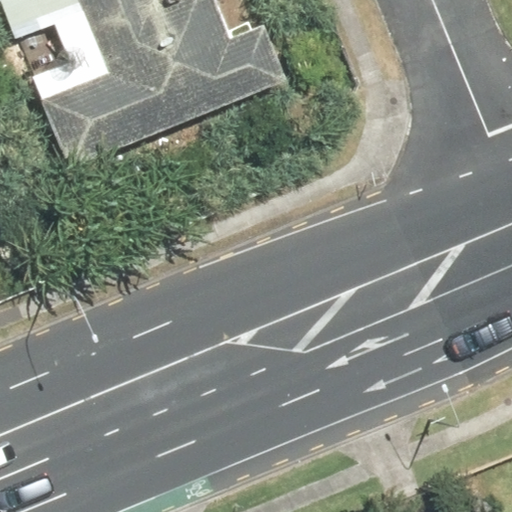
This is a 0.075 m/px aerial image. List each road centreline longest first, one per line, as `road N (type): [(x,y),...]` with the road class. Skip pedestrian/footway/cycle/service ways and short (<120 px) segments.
road 1 (secondary): [(62,428),(511,237)]
road 2 (residential): [(433,0),(511,181)]
